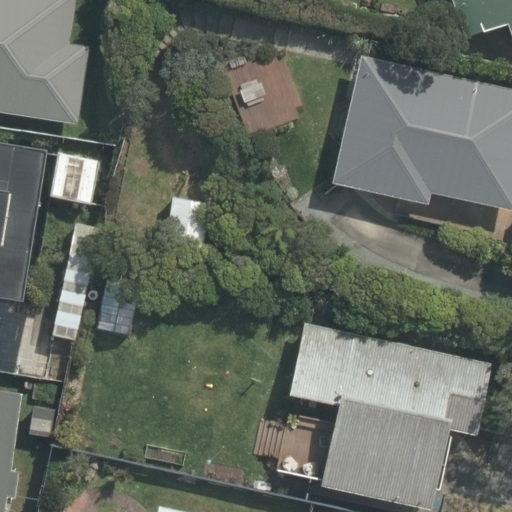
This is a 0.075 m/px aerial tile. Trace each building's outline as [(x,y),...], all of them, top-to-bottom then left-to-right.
[(503,51),(511,47),(511,0),(440,0),(456,45),(496,31),(503,51)] [(434,201),(511,212),(511,83),(356,59),(335,195),(432,210),(434,201)] [(0,372),(11,373),(33,140),(0,137),(0,372)] [(95,150),(50,147),(46,207),(91,209),(95,150)] [(211,203),(172,198),(165,253),(204,258),(211,203)] [(295,326),(284,398),(332,406),(318,497),(416,511),(427,511),(439,436),(476,442),(489,357),(295,326)] [(0,511),(4,511),(12,399),(0,397),(0,511)] [(213,511),(152,498),(148,511),(213,511)]
